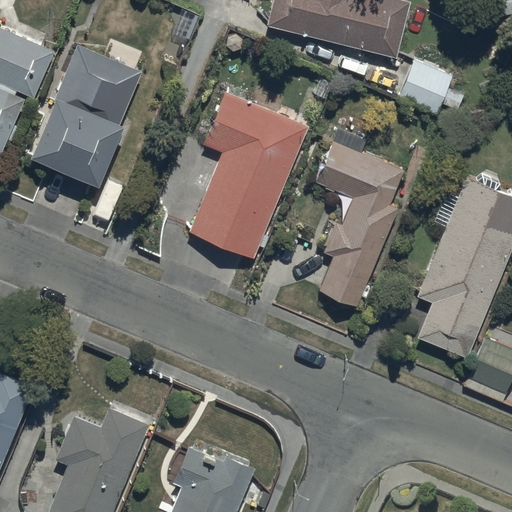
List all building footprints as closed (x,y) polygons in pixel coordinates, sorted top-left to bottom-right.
[(274,0),(268,25),(397,57),(411,1),(406,0),(274,0)] [(0,152),(2,153),(26,99),(15,95),(17,90),(34,97),(55,50),(0,26),(0,152)] [(95,184),(142,71),(78,44),(31,157),(95,184)] [(453,75),(414,60),(398,98),(437,114),(453,75)] [(464,95),(450,89),(444,104),(458,109),(464,95)] [(190,231),(254,258),(309,126),(226,92),(204,144),(223,152),(190,231)] [(320,290),(358,306),(398,209),(390,205),(404,170),(334,141),(317,182),(354,197),(343,225),(337,223),(325,252),(335,256),(320,290)] [(419,338),(468,358),(511,249),(511,194),(468,177),(419,296),(434,302),(419,338)] [(511,378),(511,348),(486,338),(469,378),(506,393),(511,378)] [(0,469),(34,387),(0,373),(0,469)] [(50,511),(112,511),(149,425),(110,409),(102,428),(75,417),(57,460),(70,465),(50,511)] [(236,511),(255,469),(227,458),(225,463),(189,448),(174,483),(183,487),(172,511),(236,511)]
